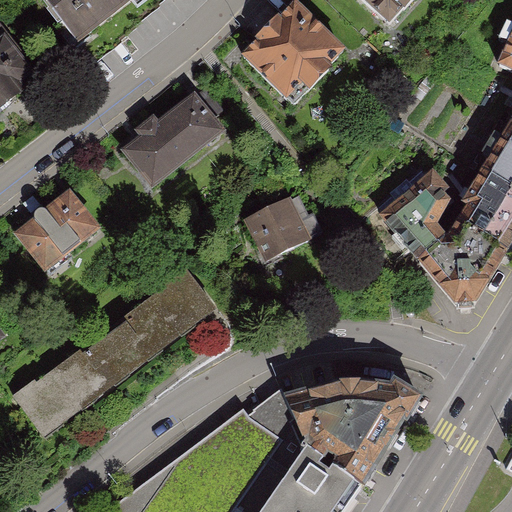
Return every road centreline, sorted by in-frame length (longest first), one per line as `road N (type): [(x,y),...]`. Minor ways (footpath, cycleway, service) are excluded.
road 1 (residential): [(44,511),(206,389),(288,347),(335,338),(400,343),(490,380)]
road 2 (residential): [(226,0),(192,37),(0,190)]
road 3 (secondary): [(415,511),(490,380)]
